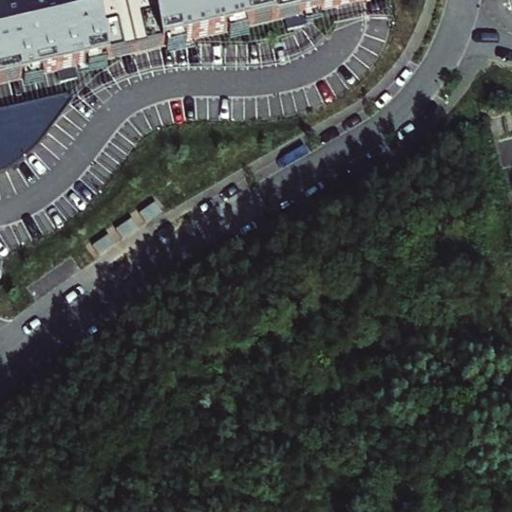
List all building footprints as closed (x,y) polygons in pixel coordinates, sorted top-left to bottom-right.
[(0,13),(0,95),(57,83),(59,93),(74,90),(72,80),(283,33),(286,44),(302,41),(300,29),(386,10),(383,0),(59,0),(52,2),(0,13)] [(71,113),(63,108),(0,123),(0,183),(7,182),(38,155),(71,113)] [(163,215),(157,206),(142,216),(148,225),(163,215)] [(139,230),(132,222),(118,232),(124,241),(139,230)] [(116,247),(110,238),(95,248),(101,257),(116,247)]
